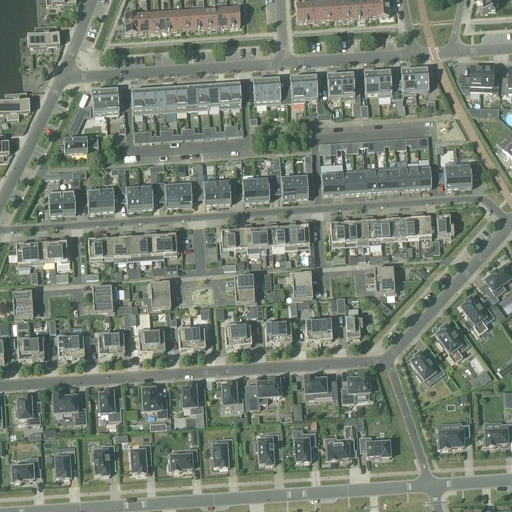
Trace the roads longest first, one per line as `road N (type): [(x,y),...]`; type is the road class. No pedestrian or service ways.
road 1 (residential): [(0,387),(387,359)]
road 2 (residential): [(45,511),(429,486)]
road 3 (residential): [(242,66),(247,146),(129,154),(124,74)]
road 4 (residential): [(435,202),(431,133),(314,140),(319,210)]
road 5 (residential): [(387,359),(506,225)]
road 6 (residential): [(0,204),(62,77)]
road 7 (residential): [(429,486),(387,359)]
road 8 (residential): [(283,64),(415,55)]
road 9 (residential): [(196,218),(319,210)]
road 10 (residential): [(74,226),(196,218)]
